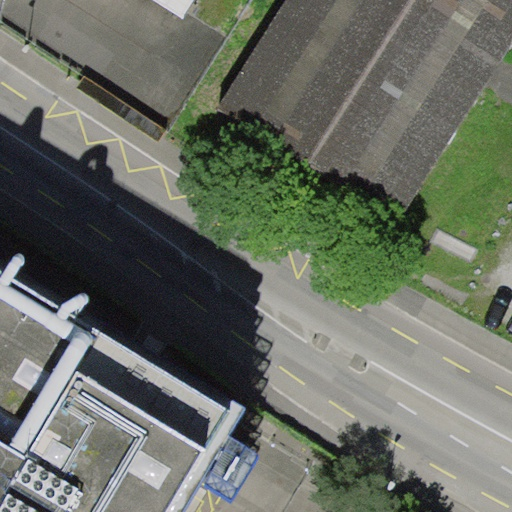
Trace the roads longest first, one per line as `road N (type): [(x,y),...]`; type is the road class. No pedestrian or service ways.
road 1 (primary): [(511,406),(381,334),(0,93)]
road 2 (primary): [(0,182),(170,296),(511,489)]
